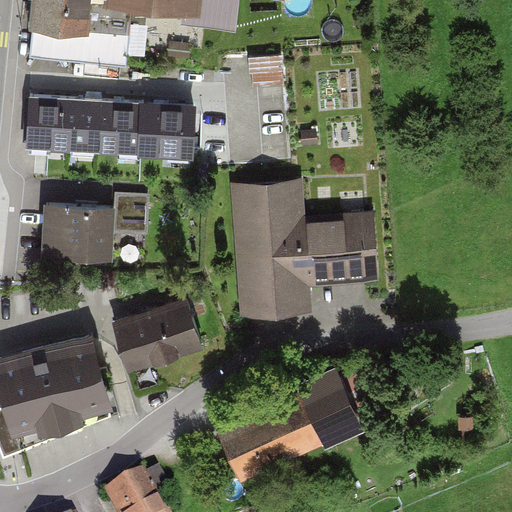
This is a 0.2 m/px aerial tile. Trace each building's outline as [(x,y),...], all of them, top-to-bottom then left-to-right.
[(206,0),(36,0),(31,51),(127,60),(132,5),(206,11),(206,0)] [(145,98),(28,91),(25,142),(142,149),(145,98)] [(229,181),(238,311),(316,306),(314,281),(382,277),(377,206),(306,211),(304,176),(229,181)] [(119,204),(45,201),(42,256),(116,259),(119,204)] [(114,318),(130,367),(205,342),(189,293),(114,318)] [(0,408),(0,443),(5,455),(118,412),(94,337),(0,362),(0,393),(5,406),(0,408)] [(303,381),(220,412),(241,467),(324,435),(328,445),(368,430),(340,357),(300,372),(303,381)] [(144,472),(107,493),(118,511),(169,511),(158,492),(170,485),(161,469),(146,477),(144,472)]
